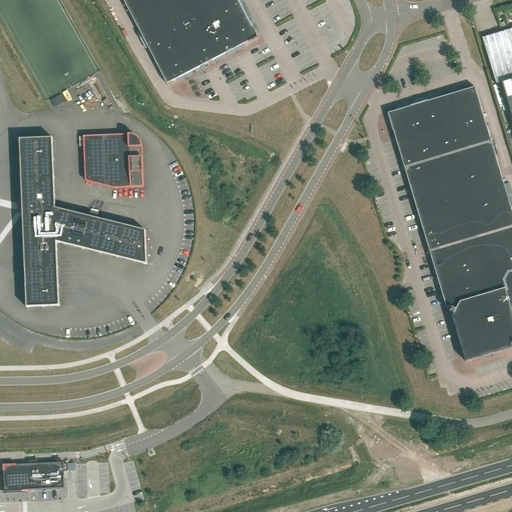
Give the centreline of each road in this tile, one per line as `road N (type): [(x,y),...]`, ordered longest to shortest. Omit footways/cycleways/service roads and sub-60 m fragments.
road 1 (unclassified): [(185,354),(239,305),(265,267),(386,53),(391,17)]
road 2 (unclassified): [(367,20),(247,246),(170,335)]
road 3 (unclassified): [(0,407),(100,398),(185,354)]
road 4 (unclassified): [(170,335),(97,372),(0,382)]
road 5 (primary): [(511,461),(342,511)]
